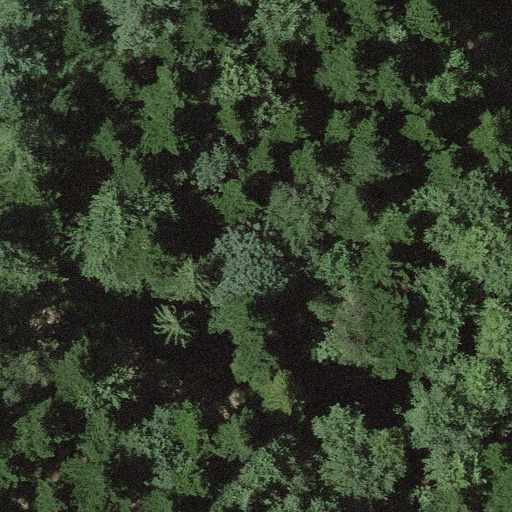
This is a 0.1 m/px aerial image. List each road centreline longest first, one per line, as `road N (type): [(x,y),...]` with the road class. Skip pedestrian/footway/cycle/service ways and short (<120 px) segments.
road 1 (track): [(0,355),(220,470),(271,511)]
road 2 (track): [(433,0),(511,105)]
